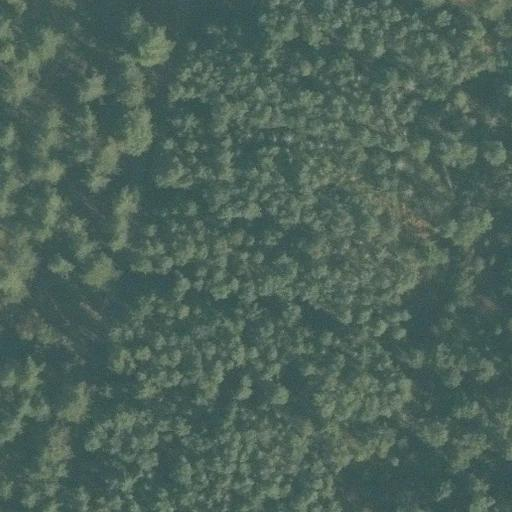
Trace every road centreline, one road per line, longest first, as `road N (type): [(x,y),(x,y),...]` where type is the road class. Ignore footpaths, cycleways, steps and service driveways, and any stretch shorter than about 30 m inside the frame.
road 1 (track): [(48,511),(178,0)]
road 2 (track): [(501,0),(390,511)]
